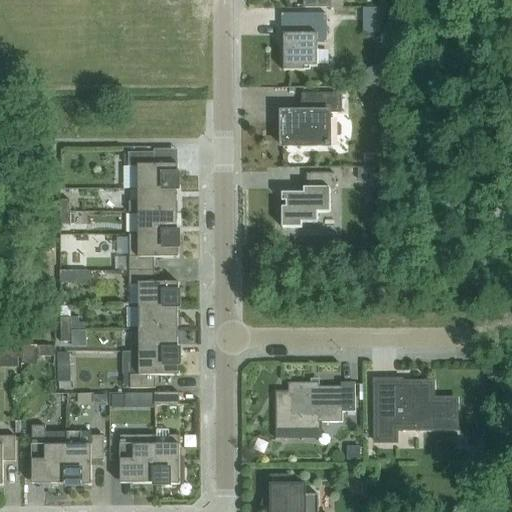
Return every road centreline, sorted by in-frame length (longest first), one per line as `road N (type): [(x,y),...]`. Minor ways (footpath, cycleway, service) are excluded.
road 1 (residential): [(224,339),(473,337)]
road 2 (residential): [(224,339),(223,133)]
road 3 (residential): [(224,511),(224,339)]
road 4 (residential): [(221,0),(223,133)]
